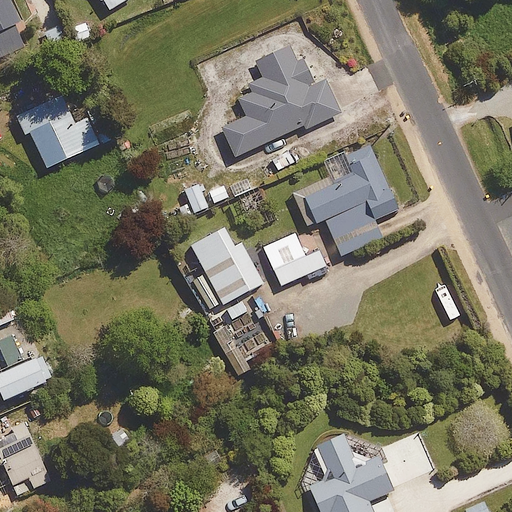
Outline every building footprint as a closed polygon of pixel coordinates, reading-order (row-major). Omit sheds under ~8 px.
[(20,21),(10,0),(0,0),(0,56),(24,46),(15,23),(20,21)] [(103,0),(109,9),(123,0),(103,0)] [(314,83),(295,43),(256,60),(264,78),(251,84),(254,92),(239,99),(247,116),(222,127),(235,155),(304,124),(306,128),(340,112),(324,78),(314,83)] [(75,123),(63,95),(17,115),(25,134),(30,131),(46,167),(98,143),(87,117),(75,123)] [(397,209),(369,143),(325,162),(331,176),(293,193),(307,226),(325,218),(341,254),(382,237),(374,219),(397,209)] [(294,162),(288,148),(272,156),(278,169),(294,162)] [(208,206),(199,183),(184,189),(190,203),(179,208),(183,217),(208,206)] [(188,282),(215,329),(253,308),(244,293),(263,282),(240,241),(234,245),(224,227),(191,245),(206,272),(188,282)] [(305,256),(295,233),(263,247),(281,285),(326,265),(319,250),(305,256)] [(0,324),(15,318),(9,306),(0,310),(0,324)] [(22,359),(13,336),(0,340),(0,346),(7,365),(22,359)] [(50,377),(39,353),(0,371),(0,391),(3,398),(50,377)] [(51,479),(23,419),(0,429),(0,457),(18,495),(51,479)] [(130,444),(121,429),(105,438),(113,453),(130,444)] [(357,466),(343,434),(313,447),(327,479),(310,486),(321,511),(373,511),(368,500),(393,489),(379,456),(357,466)] [(489,511),(485,502),(466,509),(467,511),(489,511)]
